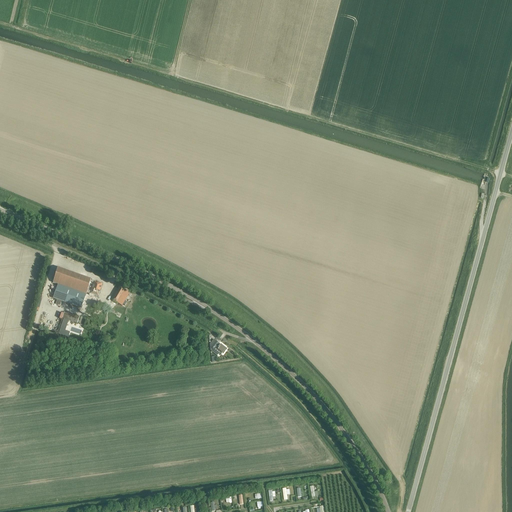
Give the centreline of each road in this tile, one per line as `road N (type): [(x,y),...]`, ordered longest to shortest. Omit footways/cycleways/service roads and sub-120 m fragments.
road 1 (unclassified): [(387,511),(344,433),(263,348),(173,287),(0,209)]
road 2 (unclassified): [(408,511),(511,131)]
road 3 (track): [(170,74),(20,28)]
